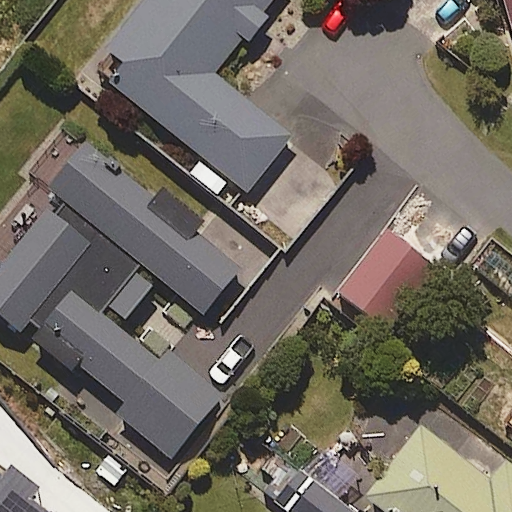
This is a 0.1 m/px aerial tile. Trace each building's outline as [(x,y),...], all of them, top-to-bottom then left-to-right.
[(265,0),(136,0),(95,53),(117,71),(108,83),(201,156),(188,173),(233,208),(291,134),(210,70),(265,0)] [(511,0),(500,0),(511,37),(511,0)] [(154,199),(79,140),(40,190),(49,197),(0,258),(0,314),(64,365),(70,358),(121,399),(114,408),(170,453),(219,392),(167,350),(159,360),(117,327),(156,278),(203,315),(240,268),(194,232),(201,222),(161,190),(154,199)] [(431,263),(385,228),(336,291),(382,326),(431,263)] [(488,475),(417,422),(365,490),(394,511),(511,511),(511,465),(501,458),(488,475)] [(347,467),(329,452),(285,507),(291,511),(354,511),(328,491),(347,467)] [(47,511),(0,473),(0,511),(47,511)]
